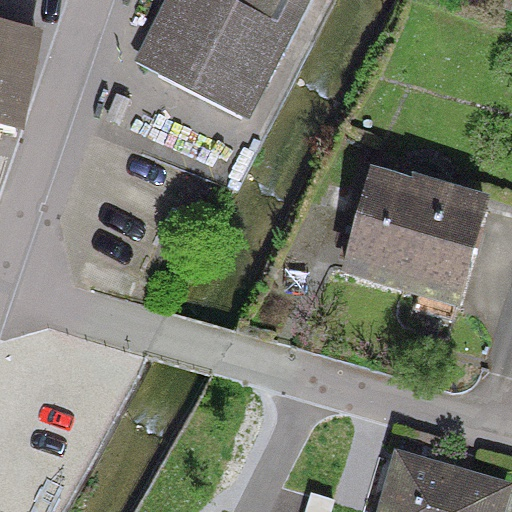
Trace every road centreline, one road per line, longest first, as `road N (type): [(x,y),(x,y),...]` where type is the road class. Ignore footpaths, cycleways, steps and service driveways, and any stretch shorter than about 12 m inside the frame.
road 1 (residential): [(0,283),(315,378)]
road 2 (residential): [(92,0),(0,278)]
road 3 (residential): [(315,378),(511,432)]
road 4 (residential): [(247,511),(315,378)]
